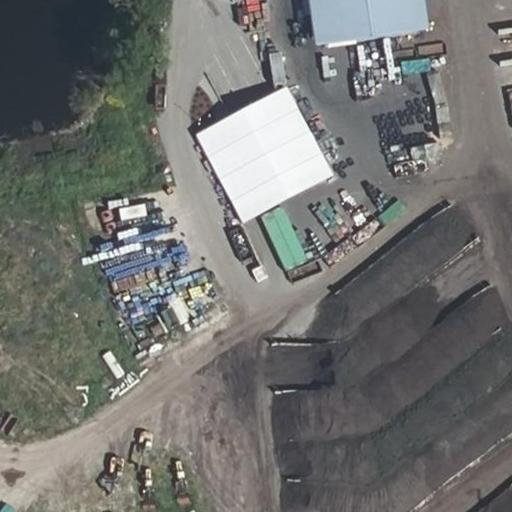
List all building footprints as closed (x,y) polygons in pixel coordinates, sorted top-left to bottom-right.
[(415,0),(321,0),(325,28),(417,14),(415,0)] [(282,54),(270,56),(276,85),(288,82),(282,54)] [(406,96),(409,112),(431,107),(427,91),(406,96)] [(502,265),(493,243),(437,264),(430,245),(322,286),(341,337),(390,318),(399,343),(417,337),(432,377),(454,369),(454,382),(426,380),(425,402),(405,410),(413,430),(511,392),(511,332),(496,290),(474,289),(473,309),(459,308),(458,322),(440,329),(441,313),(427,277),(440,272),(476,274),(502,265)] [(511,511),(511,444),(509,440),(405,511),(511,511)]
